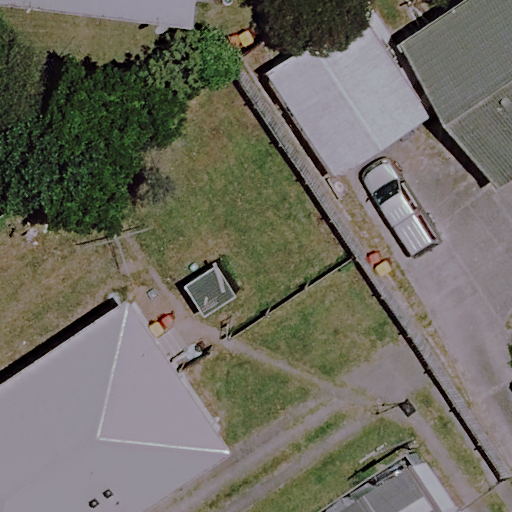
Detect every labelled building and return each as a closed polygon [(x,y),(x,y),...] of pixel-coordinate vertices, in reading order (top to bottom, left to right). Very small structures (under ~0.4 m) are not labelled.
[(202,0),(64,0),(201,15),(202,0)] [(511,0),(475,0),(417,39),(508,174),(511,171),(511,0)] [(439,108),(371,2),(274,64),(343,170),(439,108)] [(0,511),(134,511),(231,446),(135,305),(0,396),(0,511)] [(446,511),(423,476),(369,511),(446,511)]
